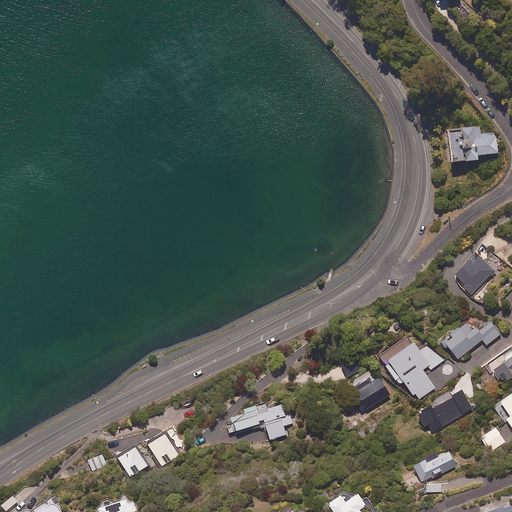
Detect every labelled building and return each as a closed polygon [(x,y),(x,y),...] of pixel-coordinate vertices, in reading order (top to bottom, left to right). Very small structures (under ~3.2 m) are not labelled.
[(480,134),(479,126),(458,128),(459,134),(446,135),(449,163),(476,160),(476,156),(497,153),(495,132),(480,134)] [(464,287),(472,295),(478,301),(502,277),(477,253),(456,275),(466,284),(464,287)] [(480,331),(470,319),(441,343),(446,349),(448,347),(458,359),(483,340),(487,345),(502,333),(492,321),(480,331)] [(421,350),(411,334),(380,355),(399,384),(404,380),(417,400),(436,387),(424,369),(429,366),(431,369),(446,360),(428,345),(421,350)] [(511,378),(511,355),(493,370),(500,381),(505,378),(508,381),(511,378)] [(371,377),(350,389),(362,411),(391,395),(381,376),(374,380),(373,381),(371,377)] [(473,409),(463,390),(452,396),(453,398),(434,408),(432,405),(422,411),(432,431),(473,409)] [(506,422),(511,430),(511,392),(499,402),(492,407),(499,418),(494,421),(498,427),(506,422)] [(233,422),(227,424),(229,433),(236,431),(237,434),(261,427),(261,428),(267,426),(271,439),(287,435),(285,426),(294,423),(291,413),(285,415),(281,402),(267,406),(266,402),(244,408),(246,413),(231,417),(233,422)] [(187,451),(173,426),(147,441),(162,466),(187,451)] [(494,428),(481,439),(491,452),(505,441),(494,428)] [(150,464),(137,443),(117,455),(130,476),(150,464)] [(414,465),(422,482),(431,477),(433,480),(459,467),(450,450),(429,461),(427,458),(414,465)] [(107,465),(103,455),(88,460),(92,470),(107,465)] [(19,501),(14,494),(1,505),(6,511),(19,501)] [(367,505),(360,494),(347,501),(343,495),(329,503),(334,511),(332,511),(361,511),(360,510),(367,505)] [(138,511),(133,497),(99,508),(100,511),(138,511)]
